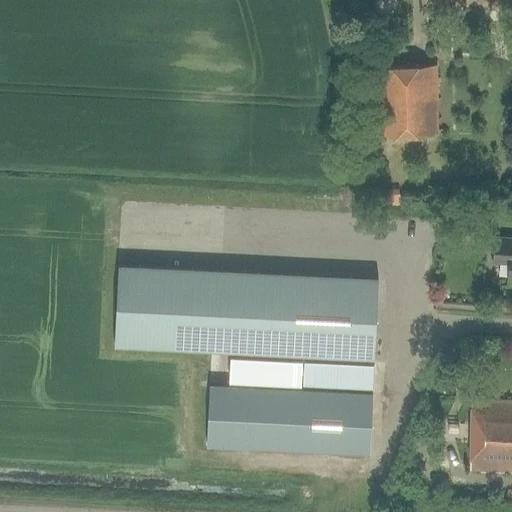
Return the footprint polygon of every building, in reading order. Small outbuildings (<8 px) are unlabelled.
[(439,135),(438,66),(376,67),(377,137),(439,135)] [(377,207),(401,206),(400,189),(376,191),(377,207)] [(511,238),(496,237),(494,262),(510,263),(509,279),(511,279),(511,238)] [(115,345),(375,358),(379,278),(119,264),(115,345)] [(303,361),(231,358),(230,382),(302,385),(303,361)] [(373,388),(375,365),(305,361),(304,384),(373,388)] [(371,454),(374,393),(211,385),(208,446),(371,454)] [(511,401),(474,400),(471,469),(511,470),(511,401)]
